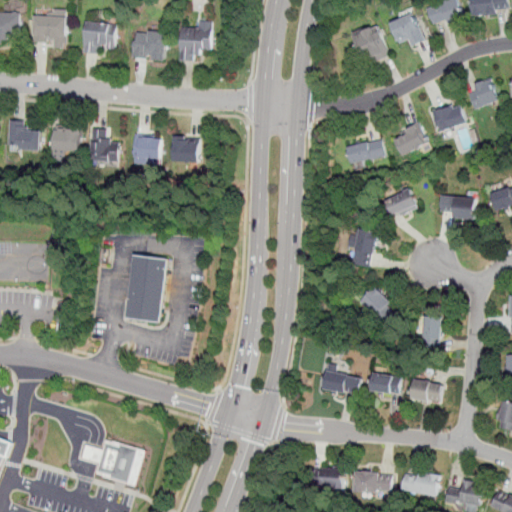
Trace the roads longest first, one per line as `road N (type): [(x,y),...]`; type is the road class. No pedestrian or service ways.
road 1 (primary): [(230,511),(284,358),(312,0)]
road 2 (primary): [(280,0),(247,355),(196,511)]
road 3 (residential): [(232,411),(304,428),(464,444),(511,460)]
road 4 (residential): [(0,82),(266,102)]
road 5 (residential): [(266,102),(351,106),(473,48),(511,41)]
road 6 (tertiary): [(0,355),(47,359),(232,411)]
road 7 (residential): [(464,444),(481,288)]
